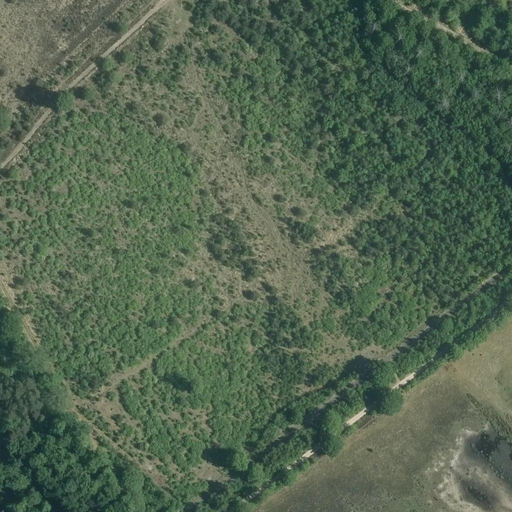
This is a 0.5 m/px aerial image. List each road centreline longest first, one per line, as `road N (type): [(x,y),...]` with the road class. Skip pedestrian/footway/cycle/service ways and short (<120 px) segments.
road 1 (track): [(231,511),(511,300)]
road 2 (track): [(511,51),(494,55),(390,0)]
